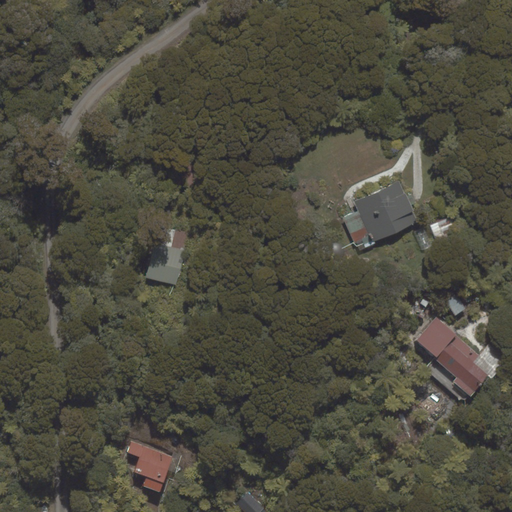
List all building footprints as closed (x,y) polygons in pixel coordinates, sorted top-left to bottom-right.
[(344,218),(358,249),(418,223),(399,180),(354,201),(359,211),(344,218)] [(432,246),(424,227),(414,231),(422,250),(432,246)] [(186,250),(155,242),(146,278),(177,286),(186,250)] [(454,382),(470,396),(489,376),(474,363),(480,356),(436,316),(415,340),(457,378),(454,382)] [(144,486),(159,492),(172,457),(132,442),(127,453),(139,457),(134,472),(147,477),(144,486)] [(266,511),(267,511),(247,492),(236,504),(244,511),(266,511)]
